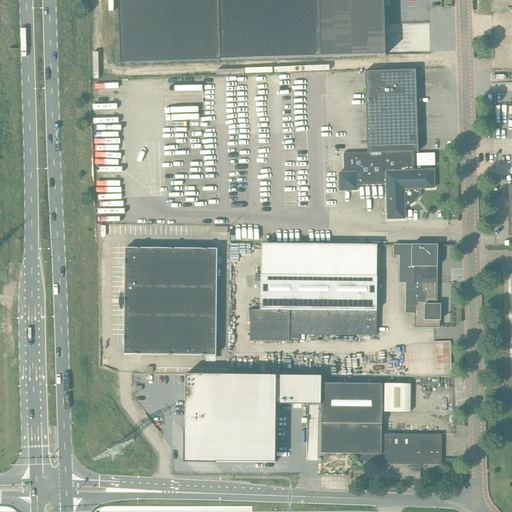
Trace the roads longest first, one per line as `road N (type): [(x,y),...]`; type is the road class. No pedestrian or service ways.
road 1 (unclassified): [(478,502),(465,0)]
road 2 (primary): [(65,482),(50,0)]
road 3 (primary): [(24,0),(37,482)]
road 4 (unclassified): [(478,502),(125,490)]
road 5 (unknown): [(217,215),(212,78)]
road 6 (unknown): [(315,221),(304,101)]
